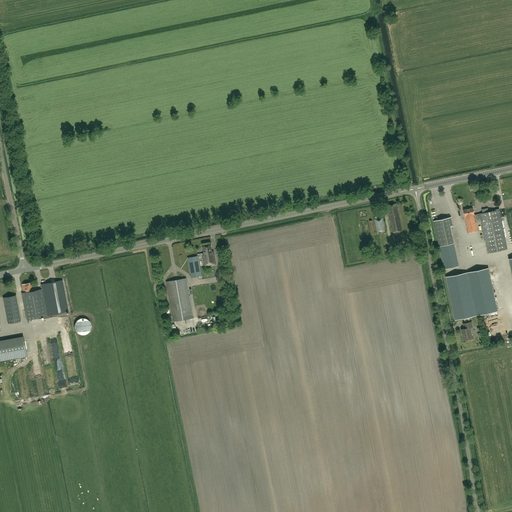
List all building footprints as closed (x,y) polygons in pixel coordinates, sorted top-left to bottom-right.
[(388,205),(393,232),(402,231),(396,204),(388,205)] [(473,207),(463,209),(468,233),(478,231),(476,222),(481,221),(487,253),(507,249),(499,210),(481,213),(481,214),(474,215),(473,207)] [(453,226),(451,217),(433,221),(444,269),(459,266),(450,226),(453,226)] [(377,232),(386,230),(383,218),(375,220),(377,232)] [(215,264),(213,251),(212,251),(211,245),(203,246),(204,253),(203,253),(205,266),(215,264)] [(188,258),(191,277),(201,275),(198,256),(188,258)] [(489,268),(446,277),(455,320),(498,311),(489,268)] [(193,318),(186,278),(166,281),(173,321),(193,318)] [(22,284),(28,319),(68,312),(62,280),(41,284),(42,289),(33,290),(32,283),(22,284)] [(8,323),(21,321),(16,295),(3,298),(8,323)] [(78,333),(79,333),(80,334),(82,334),(84,334),(85,334),(86,334),(88,333),(89,332),(90,330),(90,329),(91,328),(91,326),(91,324),(90,322),(89,321),(88,320),(87,319),(86,319),(84,318),(82,318),(81,318),(79,319),(78,320),(77,321),(76,322),(75,323),(75,325),(75,326),(75,328),(75,330),(76,331),(78,333)] [(471,321),(465,323),(462,323),(464,329),(461,329),(464,340),(472,339),(470,327),(472,327),(471,321)] [(6,332),(7,342),(15,341),(15,346),(21,345),(20,342),(22,342),(22,348),(30,347),(30,349),(34,349),(32,329),(6,332)]
